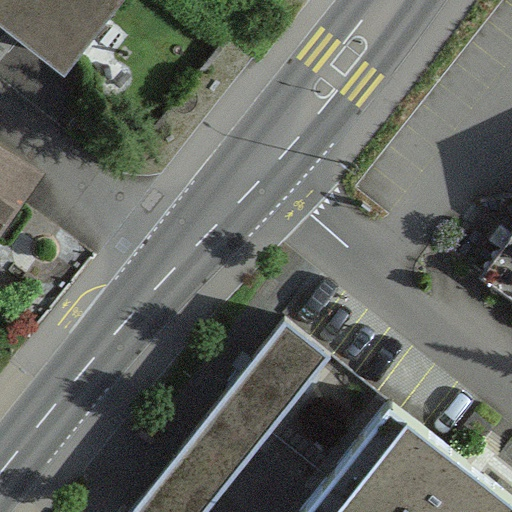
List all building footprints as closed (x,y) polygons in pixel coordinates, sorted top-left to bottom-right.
[(104,0),(0,0),(0,37),(52,82),(115,9),(104,0)] [(0,216),(30,173),(0,152),(0,216)] [(511,191),(479,195),(435,248),(511,304),(511,191)] [(134,511),(135,511),(208,511),(333,351),(286,314),(134,511)] [(511,511),(511,505),(372,398),(283,511),(511,511)]
